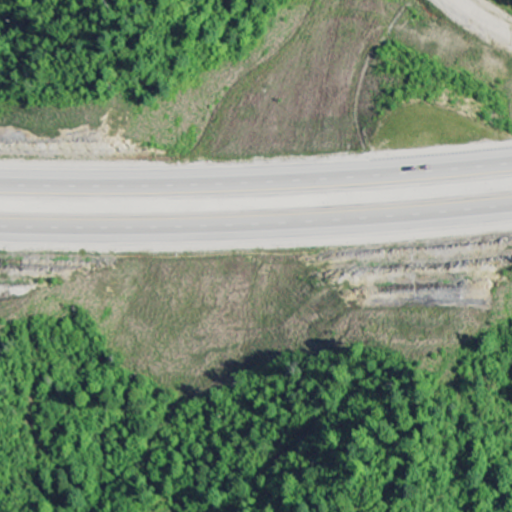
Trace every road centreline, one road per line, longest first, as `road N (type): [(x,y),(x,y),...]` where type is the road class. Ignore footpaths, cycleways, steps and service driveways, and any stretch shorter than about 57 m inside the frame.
road 1 (motorway): [(0,229),(245,234),(511,211)]
road 2 (motorway): [(511,167),(240,190),(0,185)]
